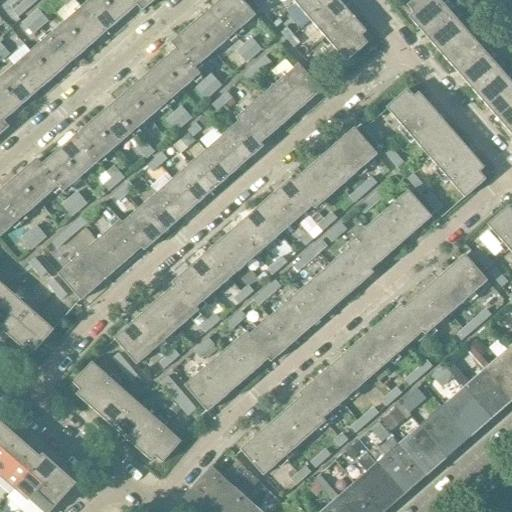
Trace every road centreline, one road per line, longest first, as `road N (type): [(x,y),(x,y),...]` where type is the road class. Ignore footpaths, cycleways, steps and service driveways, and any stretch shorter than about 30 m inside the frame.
road 1 (residential): [(399,47),(87,325),(25,397)]
road 2 (residential): [(149,510),(223,423),(509,174)]
road 3 (residential): [(191,0),(0,169)]
road 4 (residential): [(399,47),(509,174)]
road 5 (residential): [(120,483),(25,397)]
